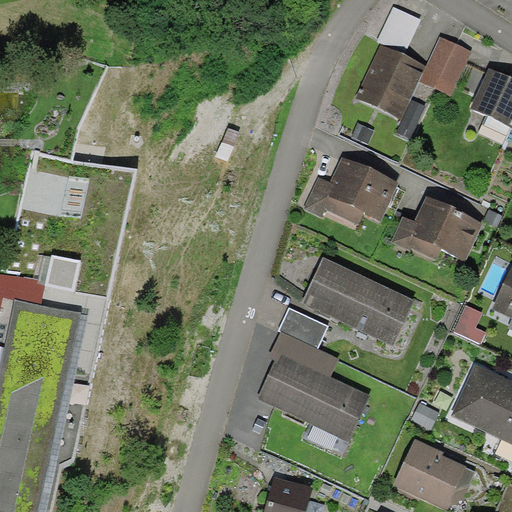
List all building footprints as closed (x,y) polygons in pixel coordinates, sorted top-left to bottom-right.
[(394,7),(377,43),(382,46),(405,56),(422,20),(394,7)] [(440,40),(422,82),(451,95),(470,53),(440,40)] [(382,46),(357,99),(403,120),(397,133),(411,140),(426,107),(412,100),(428,67),(405,56),(382,46)] [(511,80),(490,70),(471,110),(511,129),(511,80)] [(137,171),(36,153),(8,277),(47,284),(110,296),(137,171)] [(382,220),(398,185),(344,160),(332,186),(320,180),(306,209),(324,217),(327,211),(359,225),(365,213),(382,220)] [(466,264),(483,227),(438,206),(427,200),(416,225),(404,219),(394,242),(437,262),(443,252),(466,264)] [(325,258),(304,304),(327,315),(393,345),(414,299),(325,258)] [(511,270),(494,310),(511,318),(511,325),(510,330),(511,330),(511,270)] [(0,511),(52,511),(61,469),(75,464),(110,296),(47,284),(41,305),(15,301),(0,376),(0,511)] [(467,306),(455,333),(479,344),(484,332),(476,329),(483,314),(467,306)] [(329,327),(290,309),(280,331),(282,332),(318,349),(329,327)] [(276,363),(258,400),(348,443),(370,397),(331,378),(340,359),(318,349),(282,332),(269,359),(276,363)] [(511,381),(477,365),(452,418),(511,445),(511,381)] [(420,405),(413,421),(433,429),(439,413),(420,405)] [(417,441),(394,487),(445,511),(450,503),(459,507),(476,472),(445,458),(446,455),(417,441)] [(276,479),(266,511),(306,511),(313,489),(276,479)] [(511,511),(511,485),(510,485),(497,511),(511,511)]
